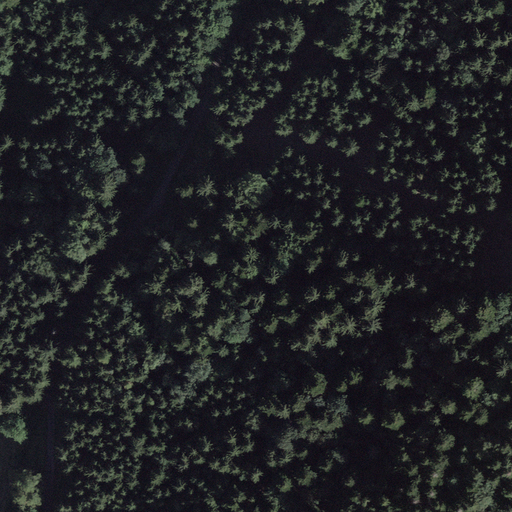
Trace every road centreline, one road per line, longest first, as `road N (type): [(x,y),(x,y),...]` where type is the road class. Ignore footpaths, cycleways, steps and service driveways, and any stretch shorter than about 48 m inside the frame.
road 1 (unclassified): [(244,0),(171,163),(64,339),(52,374),(46,511)]
road 2 (track): [(50,401),(36,410),(3,511)]
